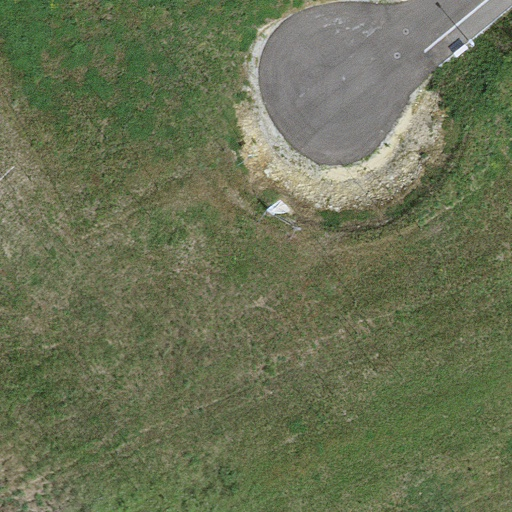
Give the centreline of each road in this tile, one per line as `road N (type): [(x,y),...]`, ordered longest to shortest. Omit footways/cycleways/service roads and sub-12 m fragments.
road 1 (residential): [(180,0),(0,102)]
road 2 (residential): [(439,0),(353,64),(309,0)]
